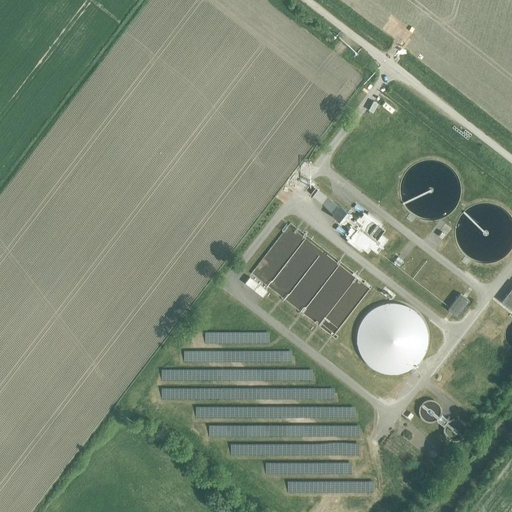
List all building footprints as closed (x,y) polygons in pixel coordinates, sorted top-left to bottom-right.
[(357,217),(352,222),(350,220),(351,218),(309,184),(303,192),(345,226),(347,223),(350,225),(346,230),(349,235),(345,240),(360,251),(362,248),(367,252),(372,247),(377,251),(385,240),(379,235),(383,231),(378,227),(381,224),(367,213),(362,218),(357,217)] [(443,239),(451,228),(445,224),(437,234),(443,239)] [(267,290),(249,276),(245,282),(262,296),(267,290)] [(511,288),(501,302),(511,310),(511,288)] [(447,310),(456,317),(468,301),(459,294),(447,310)]
